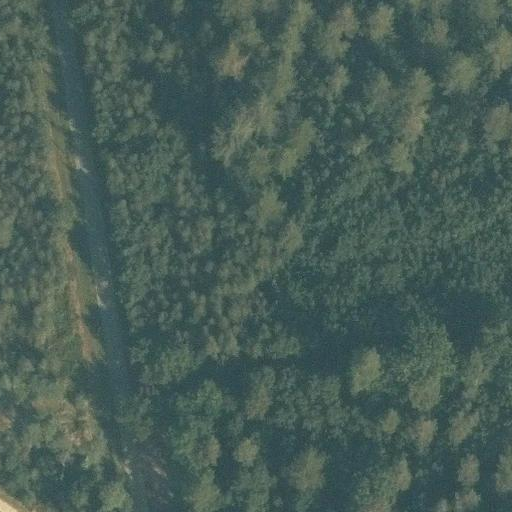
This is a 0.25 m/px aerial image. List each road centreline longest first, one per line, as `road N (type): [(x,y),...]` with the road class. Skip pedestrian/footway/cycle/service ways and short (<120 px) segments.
road 1 (unclassified): [(60,0),(139,511)]
road 2 (track): [(124,416),(511,357)]
